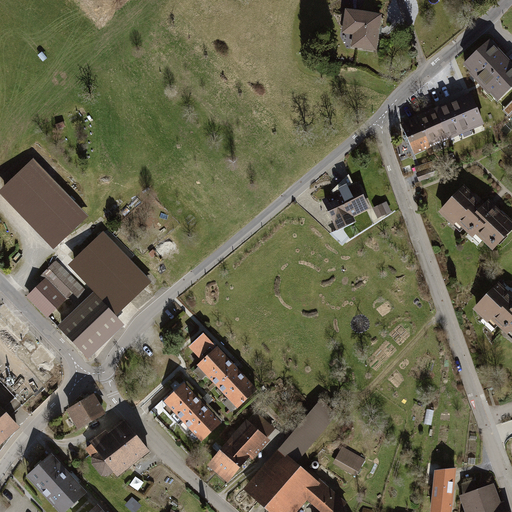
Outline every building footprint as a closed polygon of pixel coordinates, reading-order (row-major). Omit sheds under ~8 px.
[(345,11),(342,34),(351,35),(349,50),(379,54),(383,16),(345,11)] [(464,68),(497,104),(511,90),(511,67),(491,44),(464,68)] [(435,112),(448,142),(484,127),(471,97),(435,112)] [(430,149),(448,142),(435,112),(417,120),(430,149)] [(400,127),(412,157),(430,149),(417,120),(400,127)] [(415,169),(420,182),(440,175),(435,162),(415,169)] [(33,166),(2,195),(53,248),(84,218),(33,166)] [(334,228),(370,210),(356,181),(319,199),(334,228)] [(492,249),(511,228),(511,224),(488,202),(484,207),(464,188),(441,212),(457,227),(461,223),(475,237),(477,235),(492,249)] [(372,210),(378,220),(393,212),(388,201),(372,210)] [(148,283),(107,240),(73,273),(114,315),(148,283)] [(83,290),(56,263),(41,278),(46,283),(30,299),(47,316),(69,295),(73,299),(83,290)] [(511,298),(498,286),(475,311),(490,325),(493,322),(509,337),(511,333),(511,298)] [(62,328),(88,356),(120,325),(94,298),(62,328)] [(216,348),(193,369),(235,412),(257,391),(216,348)] [(185,382),(160,406),(199,446),(224,421),(185,382)] [(69,409),(79,426),(103,412),(93,395),(69,409)] [(322,401),(246,487),(274,511),(293,511),(308,496),(326,511),(335,511),(342,504),(293,461),(335,413),(322,401)] [(0,445),(19,429),(0,408),(0,445)] [(210,465),(228,481),(275,429),(257,413),(210,465)] [(109,433),(132,463),(147,451),(124,421),(109,433)] [(92,442),(117,474),(132,463),(109,433),(107,430),(92,442)] [(365,459),(343,447),(334,463),(356,475),(365,459)] [(24,477),(55,511),(68,511),(89,493),(53,452),(24,477)] [(451,511),(455,467),(434,470),(430,511),(435,511),(451,511)] [(503,511),(492,482),(459,495),(465,511),(503,511)]
